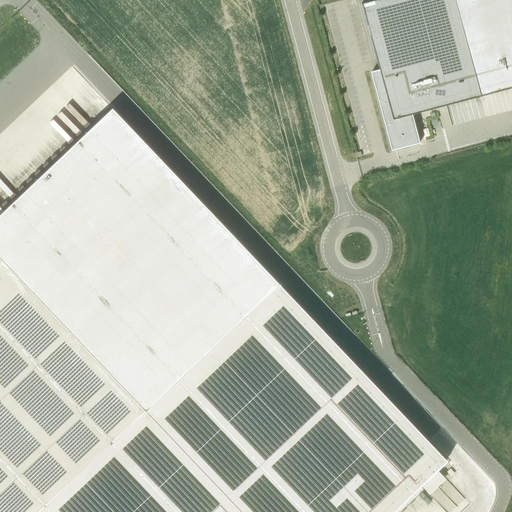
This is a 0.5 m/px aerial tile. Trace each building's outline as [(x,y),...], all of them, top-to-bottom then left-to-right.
[(511,0),(377,0),(361,4),(381,77),(374,79),(392,149),(391,149),(391,151),(419,143),(419,142),(417,142),(410,115),(448,105),(442,84),(511,67),(511,0)] [(0,215),(0,259),(145,411),(279,285),(112,109),(4,212),(0,215)] [(0,511),(39,511),(145,411),(0,259),(0,511)] [(279,285),(145,411),(240,511),(366,511),(434,448),(279,285)] [(240,511),(145,411),(39,511),(240,511)]
